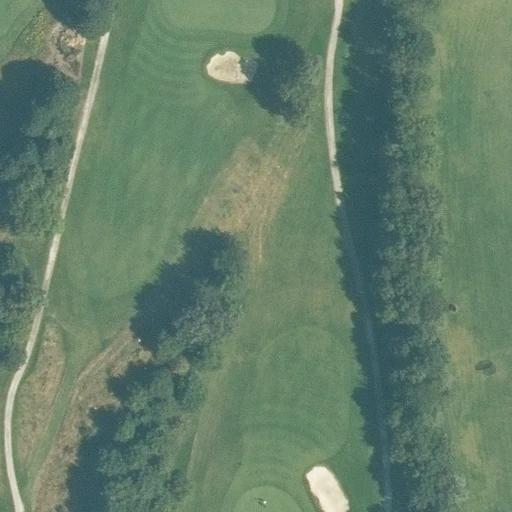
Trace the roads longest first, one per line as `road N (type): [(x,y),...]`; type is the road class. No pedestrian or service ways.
road 1 (track): [(19,511),(7,410),(116,0)]
road 2 (track): [(337,0),(329,129),(372,347),(387,511)]
